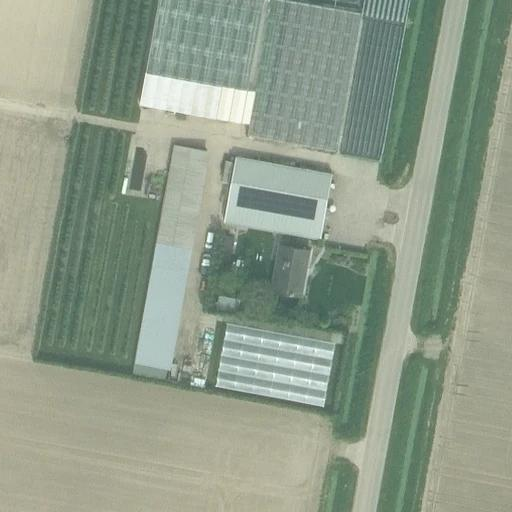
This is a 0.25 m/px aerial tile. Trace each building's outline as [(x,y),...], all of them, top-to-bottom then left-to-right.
[(159,0),(141,105),(250,125),(248,136),(338,151),(362,14),(282,0),(159,0)] [(175,145),(153,266),(135,364),(171,369),(189,273),(211,151),(175,145)] [(335,174),(237,157),(226,220),(324,238),(335,174)] [(226,236),(222,257),(232,259),(236,238),(226,236)] [(301,295),(309,250),(280,245),(272,290),(301,295)]
